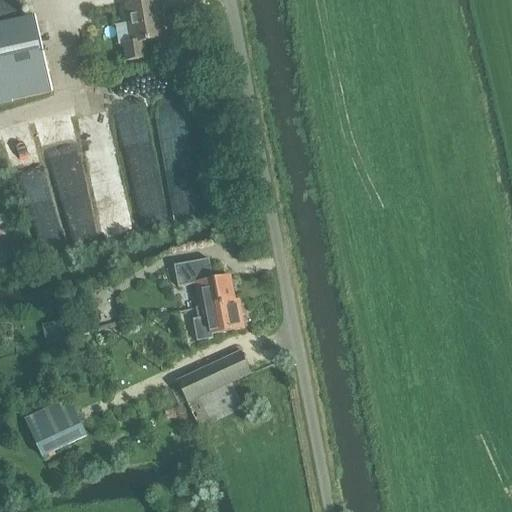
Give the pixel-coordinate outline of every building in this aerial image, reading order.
[(144,43),(165,40),(158,0),(126,5),(132,44),(124,45),(127,62),(147,59),(144,43)] [(0,104),(52,92),(35,16),(0,24),(0,104)] [(179,288),(196,284),(198,297),(201,309),(235,302),(233,290),(230,278),(214,281),(210,260),(175,267),(179,288)] [(199,320),(194,321),(198,342),(213,339),(213,335),(245,329),(240,301),(235,302),(201,309),(197,309),(199,320)] [(69,339),(90,334),(87,318),(65,323),(69,339)] [(242,352),(177,383),(188,405),(200,431),(201,431),(244,410),(232,384),(232,383),(233,383),(252,374),(242,352)] [(70,399),(25,419),(43,459),(88,438),(70,399)]
